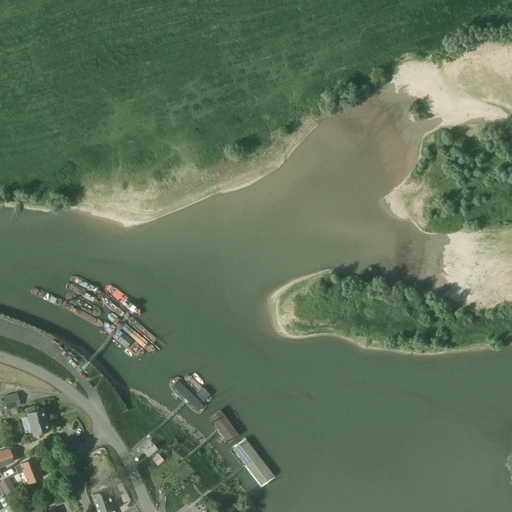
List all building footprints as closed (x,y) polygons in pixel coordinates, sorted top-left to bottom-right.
[(0,259),(0,311),(25,318),(37,269),(0,259)] [(173,345),(120,303),(95,334),(147,376),(173,345)] [(225,387),(195,362),(168,390),(198,417),(207,407),(225,387)] [(20,406),(17,394),(3,398),(7,410),(20,406)] [(197,431),(216,452),(251,423),(235,401),(197,431)] [(34,410),(33,406),(25,408),(33,435),(49,431),(43,408),(34,410)] [(283,464),(251,423),(216,452),(220,457),(246,491),(257,483),(283,464)] [(157,449),(153,445),(143,453),(147,457),(157,449)] [(0,452),(0,466),(14,462),(9,449),(0,452)] [(41,478),(34,459),(20,464),(21,465),(16,467),(18,474),(24,472),(28,483),(41,478)] [(6,479),(0,482),(0,486),(6,496),(13,492),(6,479)] [(97,511),(109,511),(114,510),(107,489),(92,495),(97,511)] [(37,499),(27,503),(31,511),(40,508),(37,499)]
